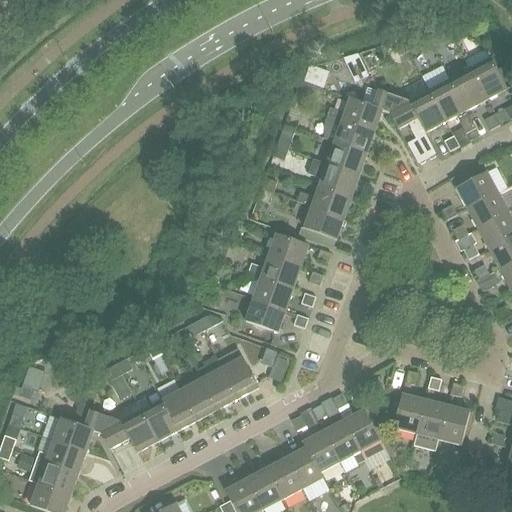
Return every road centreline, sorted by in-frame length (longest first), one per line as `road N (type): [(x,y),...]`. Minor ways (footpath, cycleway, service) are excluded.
road 1 (tertiary): [(0,234),(130,108),(238,36),(317,0)]
road 2 (residential): [(101,511),(347,375)]
road 3 (tertiary): [(169,0),(87,57),(0,142)]
road 4 (residential): [(347,375),(337,345),(358,290),(384,271),(412,197)]
road 5 (residential): [(492,375),(498,346),(412,197)]
road 6 (residential): [(347,375),(393,351),(492,375)]
